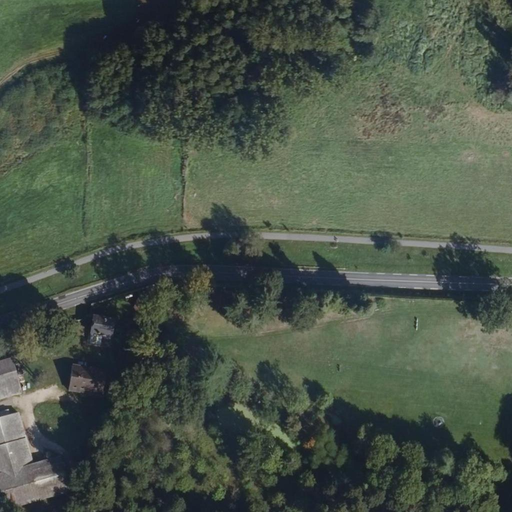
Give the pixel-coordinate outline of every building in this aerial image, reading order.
[(117,319),(94,315),(90,335),(113,340),(117,319)] [(12,357),(0,360),(0,398),(23,392),(12,357)] [(106,369),(72,363),(68,391),(101,397),(106,369)] [(34,463),(19,412),(0,417),(0,495),(14,491),(18,506),(70,491),(60,455),(34,463)] [(0,495),(0,511),(18,506),(14,491),(0,495)]
